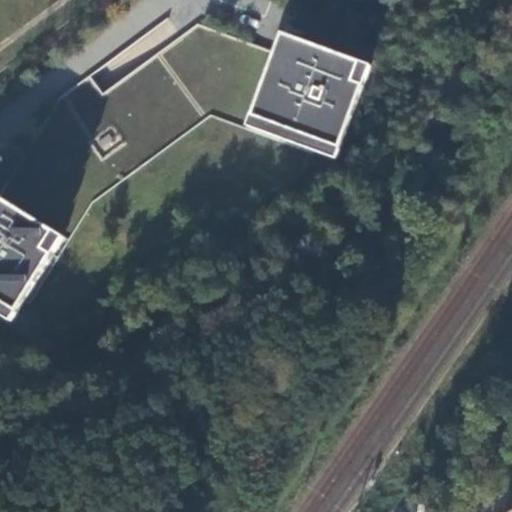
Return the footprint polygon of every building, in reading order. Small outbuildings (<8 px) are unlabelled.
[(282,33),(251,117),(340,150),(364,84),(355,80),(361,63),(282,33)] [(371,66),(361,63),(355,80),(364,84),(371,66)] [(340,150),(251,117),(247,127),(323,154),(337,159),(340,150)] [(0,301),(18,313),(25,301),(54,254),(46,249),(56,232),(0,197),(0,301)] [(65,237),(56,232),(46,249),(54,254),(65,237)] [(0,314),(12,322),(18,313),(0,301),(0,314)]
